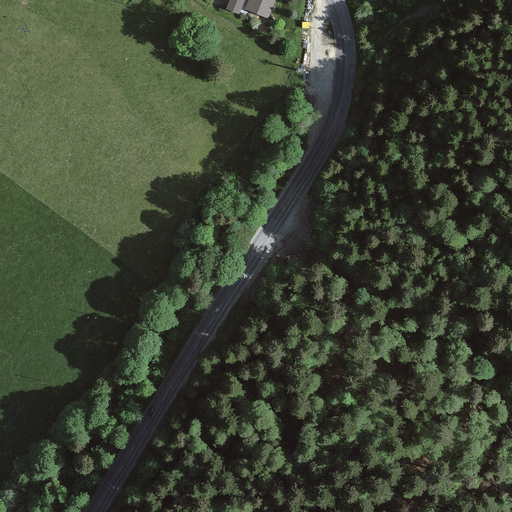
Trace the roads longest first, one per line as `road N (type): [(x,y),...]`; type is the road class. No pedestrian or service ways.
road 1 (secondary): [(97,511),(328,142),(346,47),(333,0)]
road 2 (track): [(283,210),(320,258),(448,341),(511,395)]
